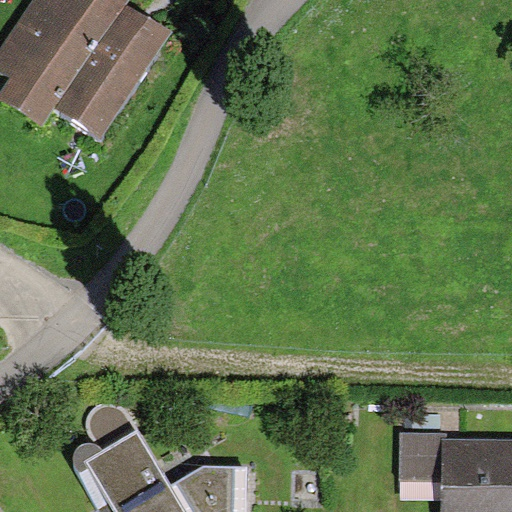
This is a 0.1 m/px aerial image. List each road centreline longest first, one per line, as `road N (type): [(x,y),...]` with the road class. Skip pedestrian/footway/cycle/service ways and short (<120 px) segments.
road 1 (track): [(0,261),(34,278),(74,321),(153,356),(511,376)]
road 2 (residential): [(273,0),(199,126),(170,196),(74,321),(0,377)]
